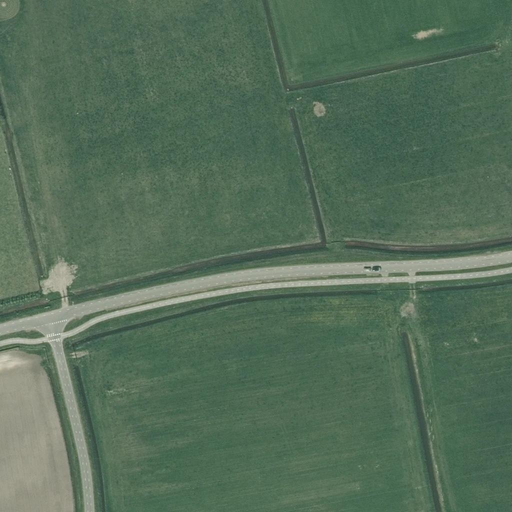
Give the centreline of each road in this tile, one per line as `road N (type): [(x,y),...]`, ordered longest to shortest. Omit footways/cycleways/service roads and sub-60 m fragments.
road 1 (tertiary): [(51,320),(253,274),(511,257)]
road 2 (unclassified): [(89,511),(51,320)]
